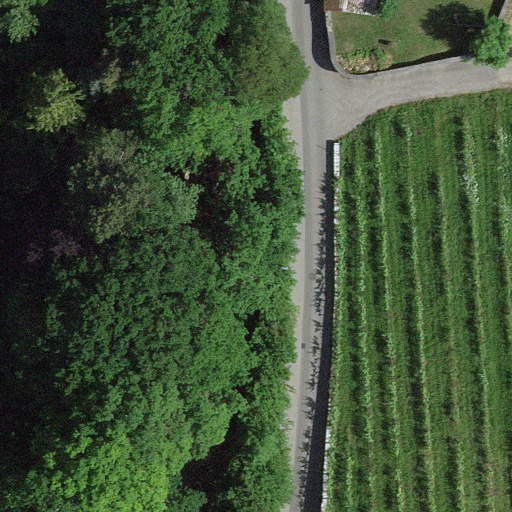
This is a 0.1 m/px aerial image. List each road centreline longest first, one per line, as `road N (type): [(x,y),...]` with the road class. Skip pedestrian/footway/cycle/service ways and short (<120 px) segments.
road 1 (residential): [(298,511),(311,316),(314,0)]
road 2 (track): [(511,82),(314,96)]
